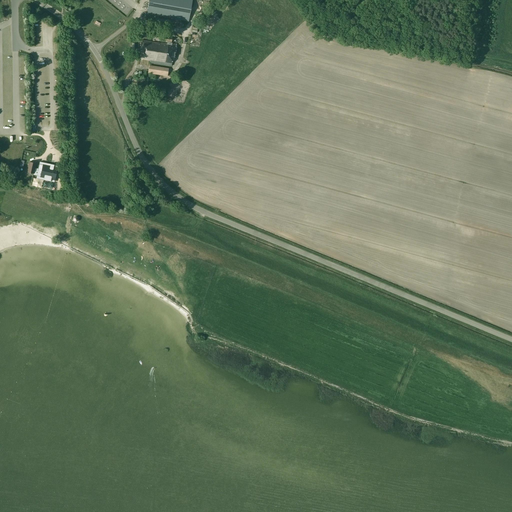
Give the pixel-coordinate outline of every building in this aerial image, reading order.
[(149,0),(147,13),(189,21),(193,0),(149,0)] [(156,18),(155,24),(169,26),(170,20),(156,18)] [(172,66),(173,58),(174,59),(177,43),(170,42),(170,41),(171,41),(172,37),(164,36),(163,40),(168,41),(167,44),(141,40),(139,58),(150,60),(150,62),(172,66)] [(149,65),(148,73),(167,76),(169,68),(149,65)] [(29,162),(27,172),(30,173),(33,173),(33,175),(37,175),(38,168),(35,168),(36,163),(29,162)] [(37,175),(37,176),(44,177),(43,180),(50,181),(51,179),(55,180),(57,168),(39,164),(38,168),(37,175)]
